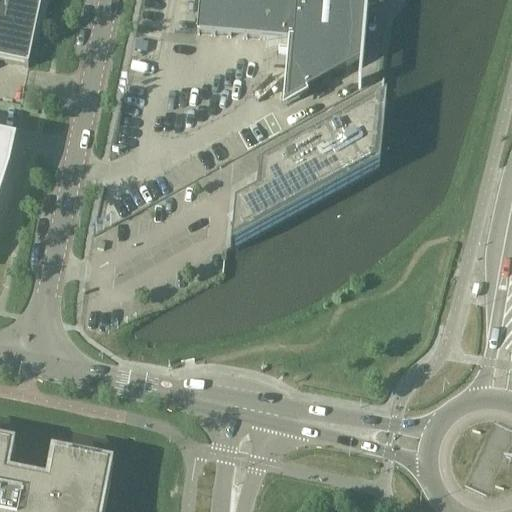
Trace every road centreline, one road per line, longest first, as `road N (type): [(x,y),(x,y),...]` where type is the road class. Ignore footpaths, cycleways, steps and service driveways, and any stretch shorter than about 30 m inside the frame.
road 1 (unclassified): [(34,364),(110,0)]
road 2 (tertiary): [(249,407),(34,364)]
road 3 (tertiary): [(428,447),(249,407)]
